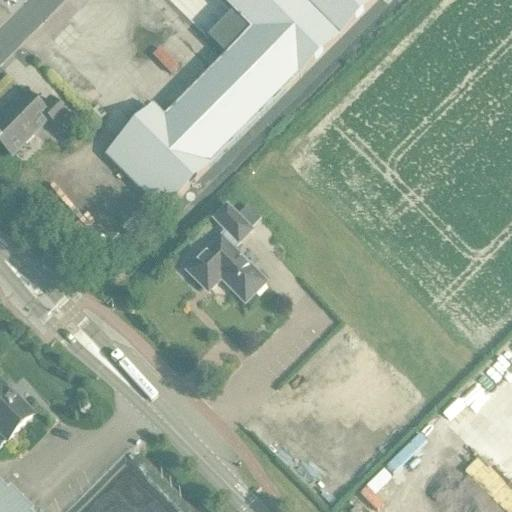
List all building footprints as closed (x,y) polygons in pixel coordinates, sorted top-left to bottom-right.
[(155,112),(108,159),(164,215),(379,0),(218,0),(234,16),(234,17),(209,42),(227,60),(165,122),(155,112)] [(60,130),(69,121),(50,102),(41,112),(27,98),(0,124),(0,146),(12,158),(49,120),(60,130)] [(222,240),(188,274),(203,290),(208,295),(221,282),(246,306),(267,286),(233,252),(239,246),(252,233),(238,220),(228,209),(215,222),(227,235),(222,240)] [(0,434),(8,443),(34,418),(31,415),(30,411),(24,406),(21,405),(8,392),(0,384),(0,434)] [(0,511),(32,511),(12,491),(8,494),(0,485),(0,511)]
